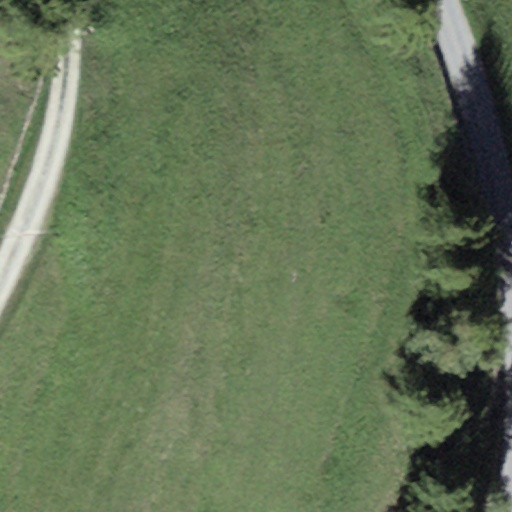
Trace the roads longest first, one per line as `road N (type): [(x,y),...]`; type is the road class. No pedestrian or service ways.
road 1 (unclassified): [(511,270),(476,109),(436,0)]
road 2 (track): [(0,268),(36,190),(63,89),(60,0)]
